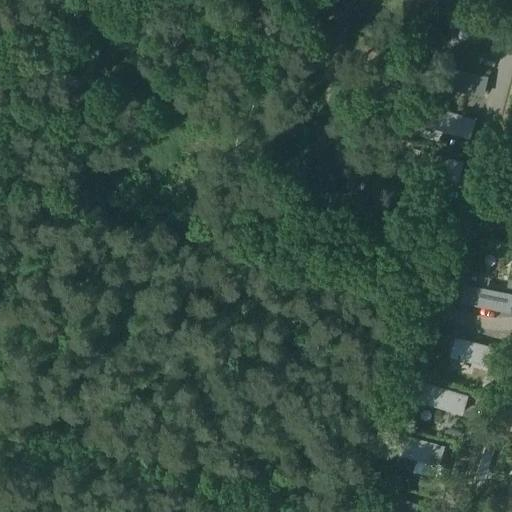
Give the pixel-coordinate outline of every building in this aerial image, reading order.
[(456,8),(451,24),(463,28),(474,32),(486,36),(494,38),(498,39),(501,29),(505,19),(493,15),(481,11),(469,8),(458,4),(456,8)] [(439,63),(434,84),(444,87),(457,90),(469,93),(482,96),(485,86),(487,75),(475,72),(462,69),(450,66),(439,63)] [(427,104),(422,125),(433,128),(446,131),(458,134),(471,137),(474,127),(476,116),(463,113),(451,110),(438,107),(427,104)] [(415,149),(411,170),(421,172),(434,176),(446,179),(459,182),(462,171),(464,161),(452,158),(439,155),(426,151),(415,149)] [(123,150),(111,175),(131,184),(138,169),(164,182),(169,172),(123,150)] [(495,156),(492,167),(500,169),(503,158),(495,156)] [(501,200),(498,213),(511,216),(511,162),(507,175),(503,193),(501,200)] [(476,200),(490,203),(493,183),(479,181),(476,200)] [(401,196),(396,216),(428,224),(433,204),(401,196)] [(497,251),(489,252),(489,260),(497,260),(497,251)] [(503,317),(509,297),(461,285),(457,297),(461,298),(459,305),(503,317)] [(456,339),(451,356),(463,360),(475,363),(487,366),(493,368),(499,370),(504,351),(492,348),(480,345),(468,341),(457,338),(456,339)] [(419,381),(413,399),(425,403),(437,406),(449,410),(461,414),(467,396),(455,392),(443,388),(431,385),(419,381)] [(481,384),(479,392),(485,394),(487,386),(481,384)] [(407,416),(404,430),(436,438),(440,424),(407,416)] [(470,466),(468,474),(484,479),(488,466),(492,453),(496,439),(480,434),(476,448),(475,450),(472,461),(470,466)] [(440,466),(444,448),(405,437),(400,455),(415,459),(411,474),(439,482),(444,467),(440,466)] [(458,450),(455,458),(462,460),(465,452),(458,450)] [(470,511),(477,488),(464,484),(457,507),(470,511)] [(429,511),(406,504),(395,500),(390,511),(429,511)]
